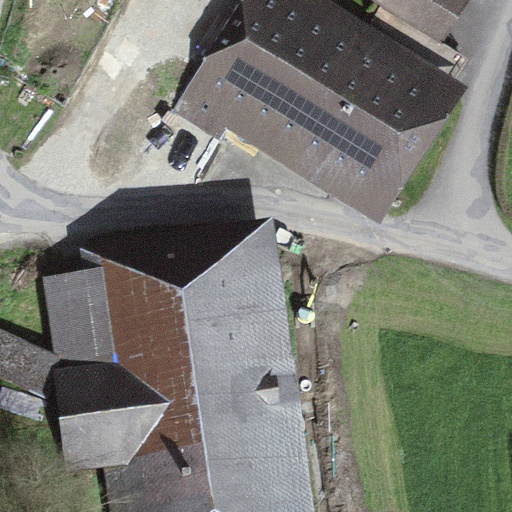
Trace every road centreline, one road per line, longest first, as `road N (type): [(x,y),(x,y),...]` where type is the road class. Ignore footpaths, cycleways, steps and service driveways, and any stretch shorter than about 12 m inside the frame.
road 1 (residential): [(20,206),(72,213),(244,205),(446,247)]
road 2 (residential): [(446,247),(511,23)]
